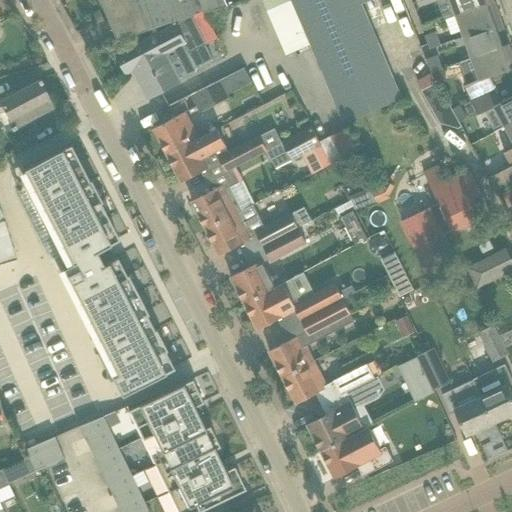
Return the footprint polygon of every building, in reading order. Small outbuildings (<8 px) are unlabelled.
[(102,0),(119,39),(173,22),(191,16),(203,11),(205,10),(206,11),(228,4),(226,0),(102,0)] [(377,0),(290,0),(343,123),(402,97),(366,13),(380,7),(377,0)] [(450,0),(456,15),(493,2),(492,0),(450,0)] [(456,15),(464,37),(495,25),(494,21),(499,19),(493,2),(456,15)] [(203,11),(191,16),(206,43),(217,37),(203,11)] [(174,26),(118,56),(127,73),(133,70),(148,98),(161,92),(179,83),(178,81),(193,74),(195,68),(212,59),(205,45),(206,44),(206,43),(191,16),(173,22),(174,26)] [(464,37),(472,58),(509,45),(503,28),(497,30),(495,25),(464,37)] [(425,35),(430,49),(440,45),(435,32),(425,35)] [(511,69),(509,64),(511,62),(511,53),(509,45),(472,58),(461,62),(461,61),(460,62),(468,84),(465,86),(471,100),(496,89),(490,76),(511,69)] [(426,59),(431,73),(441,69),(436,55),(426,59)] [(0,112),(5,112),(12,125),(11,126),(12,130),(17,127),(52,108),(40,83),(41,83),(39,80),(0,100),(0,112)] [(221,80),(192,95),(201,111),(230,97),(221,80)] [(458,129),(461,127),(437,83),(421,91),(439,124),(458,129)] [(495,107),(506,127),(511,123),(511,96),(502,102),(496,89),(471,100),(478,115),(495,107)] [(153,129),(167,155),(191,143),(185,131),(192,127),(184,112),(153,129)] [(511,123),(506,127),(511,138),(511,148),(504,153),(511,166),(494,175),(500,187),(511,180),(511,123)] [(312,127),(266,150),(275,168),(321,145),(312,127)] [(212,165),(207,156),(226,147),(217,130),(191,143),(167,155),(181,181),(199,172),(212,165)] [(258,137),(220,157),(227,171),(265,151),(258,137)] [(22,169),(32,189),(41,207),(50,225),(60,243),(69,261),(69,262),(61,266),(67,280),(77,299),(87,318),(96,337),(105,355),(114,372),(109,374),(119,394),(172,367),(163,349),(164,349),(163,347),(154,329),(153,327),(152,328),(144,313),(145,312),(135,293),(125,273),(124,274),(115,256),(108,259),(101,246),(105,244),(117,238),(107,219),(98,202),(100,201),(89,180),(88,181),(79,164),(69,145),(22,169)] [(330,165),(323,150),(311,157),(318,171),(330,165)] [(430,209),(402,223),(417,252),(426,270),(453,256),(443,235),(452,231),(454,234),(483,219),(474,201),(473,202),(471,198),(480,194),(469,170),(446,182),(438,166),(425,172),(442,206),(440,207),(431,211),(430,209)] [(192,203),(206,229),(230,217),(223,205),(231,201),(223,187),(210,193),(192,203)] [(511,195),(509,190),(501,194),(508,207),(511,205),(511,195)] [(304,208),(292,214),(299,228),(311,222),(304,208)] [(0,210),(0,263),(16,258),(5,221),(0,210)] [(255,230),(264,246),(299,228),(292,214),(291,213),(255,230)] [(230,217),(206,229),(219,255),(237,246),(250,240),(243,225),(236,229),(230,217)] [(299,228),(264,246),(271,261),(306,243),(299,228)] [(511,262),(505,249),(467,267),(477,289),(511,271),(511,262)] [(394,253),(380,259),(399,296),(413,289),(394,253)] [(231,277),(244,303),(275,287),(261,261),(231,277)] [(284,303),(298,296),(289,280),(275,287),(244,303),(258,330),(289,314),(284,303)] [(301,321),(343,299),(340,293),(335,284),(294,306),(301,321)] [(350,288),(340,293),(343,299),(350,295),(354,294),(350,288)] [(350,295),(343,299),(349,310),(356,306),(350,295)] [(349,310),(343,299),(301,321),(308,333),(331,321),(336,331),(354,321),(349,310)] [(407,316),(395,322),(403,337),(414,332),(407,316)] [(508,354),(494,324),(478,332),(492,362),(508,354)] [(269,351),(283,377),(314,362),(300,335),(287,342),(269,351)] [(451,382),(434,347),(417,356),(433,390),(451,382)] [(367,363),(333,381),(340,395),(375,378),(381,374),(375,361),(368,365),(367,363)] [(314,362),(283,377),(296,404),(327,388),(314,362)] [(511,379),(505,364),(473,379),(481,397),(493,424),(494,423),(511,414),(511,395),(511,393),(507,385),(511,382),(511,379)] [(344,406),(307,425),(321,452),(345,439),(364,429),(353,407),(377,395),(381,389),(375,378),(340,395),(339,396),(344,406)] [(127,410),(176,511),(196,511),(244,489),(232,466),(227,469),(223,461),(220,462),(212,446),(210,447),(202,431),(204,430),(196,414),(199,413),(196,405),(202,402),(190,379),(127,410)] [(473,379),(442,394),(450,411),(455,409),(459,418),(468,436),(493,424),(481,397),(473,379)] [(414,402),(435,447),(453,439),(432,394),(414,402)] [(77,427),(83,438),(107,427),(102,416),(77,427)] [(83,438),(88,449),(112,438),(107,427),(83,438)] [(345,439),(321,452),(335,478),(370,460),(375,470),(393,461),(385,446),(380,449),(368,427),(364,429),(345,439)] [(24,449),(30,461),(58,448),(53,437),(24,449)] [(88,449),(93,460),(118,449),(112,438),(88,449)] [(30,461),(34,470),(44,466),(45,468),(63,461),(58,448),(30,461)] [(93,460),(99,471),(123,461),(118,449),(93,460)] [(9,467),(1,470),(8,484),(34,472),(27,458),(9,467)] [(99,471),(104,482),(129,472),(123,461),(99,471)] [(1,470),(0,470),(0,488),(8,485),(8,484),(1,470)] [(104,482),(110,493),(134,483),(129,472),(104,482)] [(110,493),(115,504),(139,494),(134,483),(110,493)] [(115,504),(118,511),(128,511),(145,505),(139,494),(115,504)]
